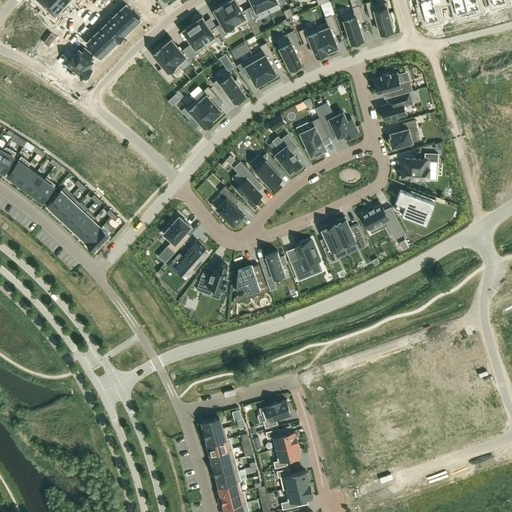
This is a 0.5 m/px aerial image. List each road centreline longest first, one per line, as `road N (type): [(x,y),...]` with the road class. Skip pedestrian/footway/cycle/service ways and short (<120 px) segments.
road 1 (residential): [(478,225),(427,259),(311,312),(169,357),(117,386)]
road 2 (residential): [(0,189),(91,266),(112,255),(178,181)]
road 3 (residential): [(178,181),(260,102),(355,60)]
road 4 (residential): [(294,380),(187,412),(209,511)]
road 5 (residential): [(294,380),(486,311)]
road 6 (residential): [(329,501),(511,433)]
road 7 (residential): [(429,44),(478,225)]
road 8 (tertiary): [(117,386),(76,321),(0,245)]
road 9 (residential): [(251,236),(376,185),(376,145)]
road 10 (tertiary): [(0,269),(64,335),(102,394)]
road 11 (residential): [(251,236),(303,182),(376,145)]
road 12 (tertiary): [(163,511),(117,386)]
road 13 (residential): [(329,501),(294,380)]
road 14 (tertiary): [(102,394),(144,511)]
